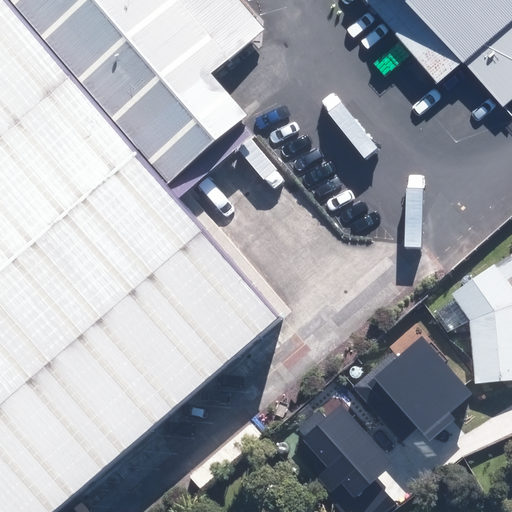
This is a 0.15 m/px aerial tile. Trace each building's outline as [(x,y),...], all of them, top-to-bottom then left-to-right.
[(226,0),(0,0),(0,511),(62,511),(287,321),(174,195),(258,125),(219,80),(263,43),(226,0)] [(511,0),(394,0),(485,106),(511,83),(511,0)] [(511,255),(509,256),(498,263),(453,294),(456,298),(435,313),(449,333),(472,323),(478,383),(511,380),(511,255)] [(472,396),(421,337),(396,358),(393,354),(353,388),(398,440),(416,424),(431,441),(455,420),(450,414),(472,396)] [(391,463),(339,404),(325,416),(320,411),(297,431),(354,495),(391,463)] [(316,511),(302,494),(281,511),(316,511)]
